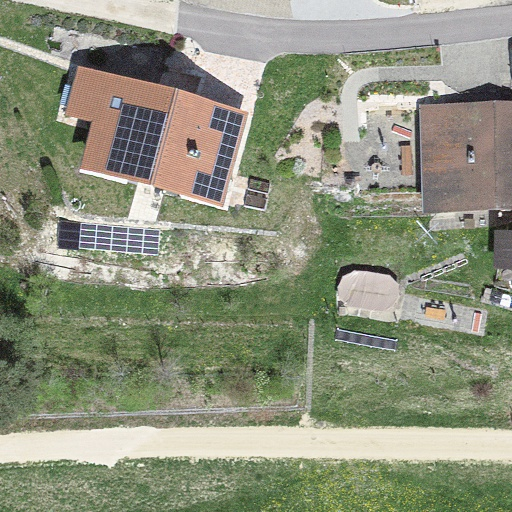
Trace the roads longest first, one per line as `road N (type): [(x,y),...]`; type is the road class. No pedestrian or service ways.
road 1 (track): [(0,443),(511,450)]
road 2 (residential): [(187,30),(274,42),(511,27)]
